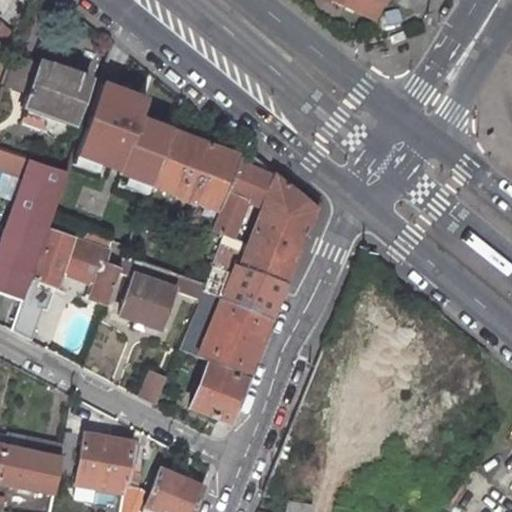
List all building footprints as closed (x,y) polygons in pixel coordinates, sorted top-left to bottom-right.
[(376,0),(334,0),(370,16),(376,0)] [(9,65),(0,91),(0,101),(20,108),(32,72),(9,65)] [(81,87),(33,70),(32,72),(20,108),(18,112),(42,121),(38,133),(40,139),(43,143),(46,145),(50,146),(55,146),(60,143),(62,141),(68,124),(73,126),(83,97),(78,95),(81,87)] [(146,127),(108,114),(95,147),(133,163),(146,127)] [(145,188),(174,200),(173,203),(185,208),(187,205),(213,217),(223,193),(237,157),(164,132),(145,188)] [(0,171),(17,177),(0,228),(0,326),(8,331),(19,301),(28,278),(44,229),(63,175),(0,153),(0,171)] [(240,200),(238,204),(257,211),(271,179),(239,153),(237,157),(223,193),(240,200)] [(310,211),(271,179),(257,211),(238,256),(217,248),(200,287),(197,294),(221,304),(265,321),(310,211)] [(206,234),(223,240),(238,204),(240,200),(223,193),(213,217),(206,234)] [(49,286),(55,272),(90,285),(84,298),(104,308),(116,277),(120,268),(101,260),(103,251),(76,241),(44,229),(28,278),(46,285),(49,286)] [(76,241),(103,251),(108,239),(80,229),(76,241)] [(126,282),(113,316),(152,333),(166,295),(167,291),(157,287),(163,272),(124,256),(120,268),(116,277),(126,282)] [(173,276),(167,291),(166,295),(193,305),(197,294),(200,287),(173,276)] [(37,308),(46,285),(28,278),(19,301),(37,308)] [(19,301),(8,331),(26,341),(37,308),(19,301)] [(265,321),(221,304),(197,360),(242,379),(265,321)] [(241,384),(204,368),(185,410),(223,426),(241,384)] [(164,380),(147,372),(137,395),(153,403),(164,380)] [(135,476),(140,447),(81,435),(70,484),(119,494),(122,473),(135,476)] [(58,449),(5,436),(2,448),(56,459),(58,449)] [(59,460),(56,459),(2,448),(0,459),(0,484),(51,496),(59,460)] [(154,474),(138,508),(147,511),(188,511),(197,491),(154,474)] [(281,511),(306,511),(308,507),(290,504),(284,503),(281,511)]
